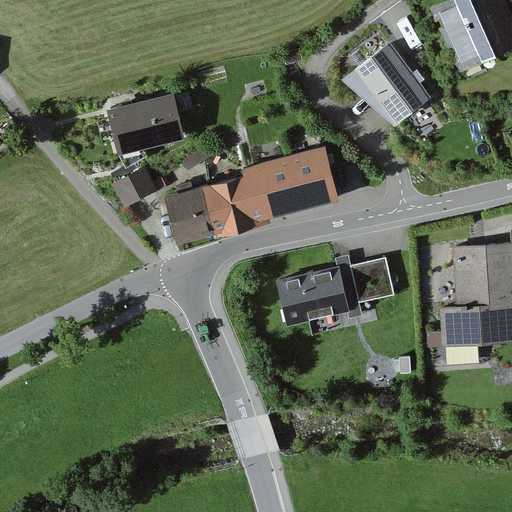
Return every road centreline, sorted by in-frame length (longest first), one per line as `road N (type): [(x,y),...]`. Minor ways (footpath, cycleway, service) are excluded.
road 1 (residential): [(403,207),(388,159),(330,110),(314,82),(327,48),(395,0)]
road 2 (unclassified): [(194,270),(193,292),(246,419),(269,511)]
road 3 (track): [(0,91),(163,275)]
road 4 (residential): [(194,270),(223,251),(403,207)]
road 5 (residential): [(0,351),(131,285),(194,270)]
